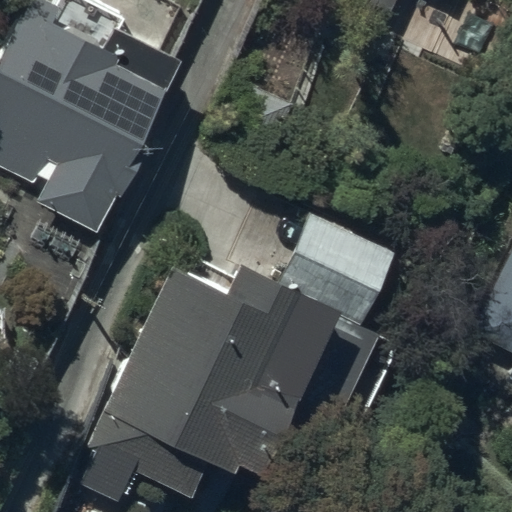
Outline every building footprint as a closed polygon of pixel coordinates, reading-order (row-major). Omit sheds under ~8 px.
[(119,10),(101,0),(20,0),(0,36),(0,152),(32,171),(37,163),(45,168),(34,187),(92,219),(112,183),(118,186),(130,165),(116,157),(174,55),(113,21),(119,10)] [(361,0),(381,9),(384,0),(361,0)] [(281,103),(234,81),(212,127),(259,149),(281,103)] [(217,302),(162,275),(80,442),(89,446),(76,474),(113,492),(122,475),(130,479),(133,472),(184,497),(200,465),(221,476),(226,467),(249,478),(257,461),(299,482),(372,334),(346,321),(377,258),(301,221),(266,293),(230,276),(217,302)] [(511,236),(466,322),(511,346),(511,354),(503,372),(511,376),(511,236)]
